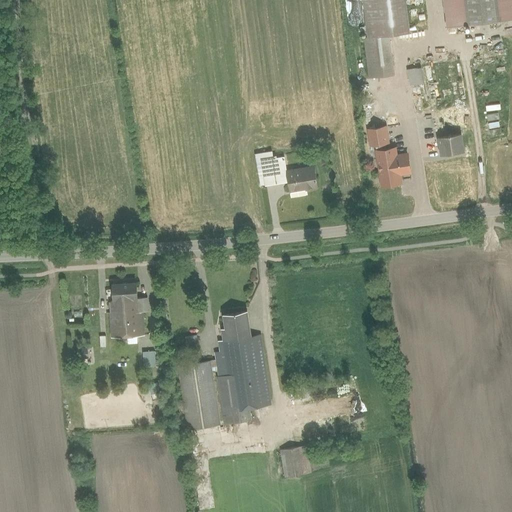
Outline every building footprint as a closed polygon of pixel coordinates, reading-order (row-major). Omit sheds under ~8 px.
[(411,31),(406,0),(364,0),(369,36),(390,34),(411,31)] [(461,0),(441,0),(445,26),(465,24),(461,0)] [(461,0),(465,24),(499,19),(496,0),(461,0)] [(365,37),(370,77),(395,73),(390,34),(369,36),(365,37)] [(423,80),(419,65),(406,68),(410,83),(423,80)] [(450,107),(434,110),(435,116),(451,113),(450,107)] [(387,125),(366,127),(369,144),(389,142),(387,125)] [(462,131),(436,136),(440,155),(465,151),(462,131)] [(395,145),(375,149),(381,185),(401,182),(400,173),(396,153),(395,145)] [(396,153),(400,173),(412,171),(409,150),(396,153)] [(271,151),(255,153),(260,184),(288,180),(286,169),(284,155),(272,157),(271,151)] [(311,165),(286,169),(288,180),(290,190),(315,186),(311,165)] [(137,278),(107,282),(109,298),(134,294),(139,294),(137,278)] [(114,337),(154,332),(149,296),(134,298),(134,294),(109,298),(114,337)] [(247,336),(244,309),(219,312),(223,339),(247,336)] [(186,345),(197,345),(197,334),(186,334),(186,345)] [(223,339),(218,339),(219,348),(213,349),(223,421),(248,418),(247,407),(271,404),(262,334),(247,336),(223,339)] [(156,349),(142,351),(144,368),(157,366),(156,349)] [(212,360),(179,364),(187,427),(220,422),(212,360)] [(306,444),(279,447),(283,476),(310,472),(306,444)]
